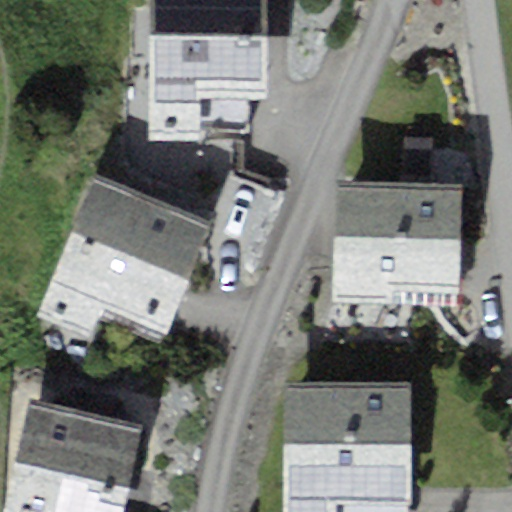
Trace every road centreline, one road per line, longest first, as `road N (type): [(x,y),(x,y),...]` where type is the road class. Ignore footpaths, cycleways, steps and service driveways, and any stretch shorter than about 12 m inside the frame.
road 1 (residential): [(211,511),(240,381),(390,0)]
road 2 (residential): [(511,259),(478,0)]
